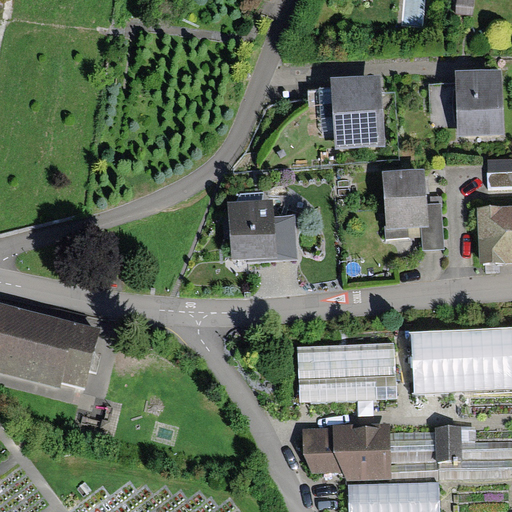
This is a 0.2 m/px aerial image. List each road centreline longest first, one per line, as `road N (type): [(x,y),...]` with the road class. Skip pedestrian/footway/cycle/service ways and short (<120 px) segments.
road 1 (residential): [(292,0),(224,165),(113,224),(0,252)]
road 2 (residential): [(511,286),(274,311),(196,311)]
road 3 (unclassified): [(196,311),(198,334),(265,436),(301,511)]
road 4 (residential): [(196,311),(0,280)]
